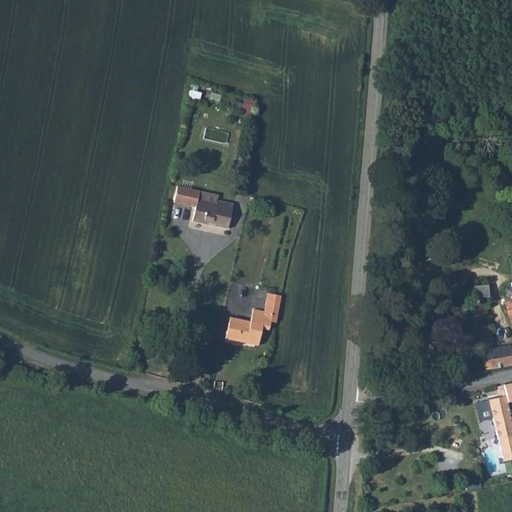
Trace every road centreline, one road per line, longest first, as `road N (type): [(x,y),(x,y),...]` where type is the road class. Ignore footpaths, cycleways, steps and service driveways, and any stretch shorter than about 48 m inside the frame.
road 1 (tertiary): [(380,0),(350,400)]
road 2 (unclassified): [(0,338),(88,373),(348,439)]
road 3 (unclassified): [(350,400),(511,373)]
road 4 (unknown): [(469,268),(368,178)]
